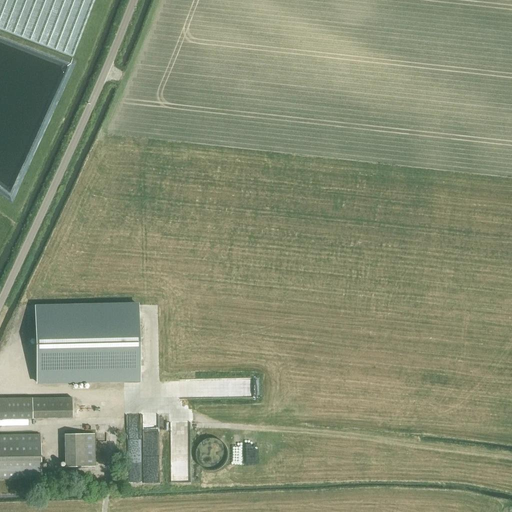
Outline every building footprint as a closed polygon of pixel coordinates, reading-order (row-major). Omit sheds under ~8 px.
[(94,0),(0,0),(0,30),(72,58),(94,0)] [(35,338),(36,346),(36,383),(72,383),(88,382),(139,381),(138,304),(35,307),(35,338)] [(32,398),(0,398),(0,419),(32,419),(72,418),(72,401),(72,398),(32,399),(32,398)] [(64,467),(94,467),(94,434),(64,435),(64,467)] [(0,479),(41,479),(40,435),(0,435),(0,479)] [(205,435),(196,457),(216,466),(225,444),(205,435)] [(233,472),(251,473),(252,445),(234,445),(233,472)]
